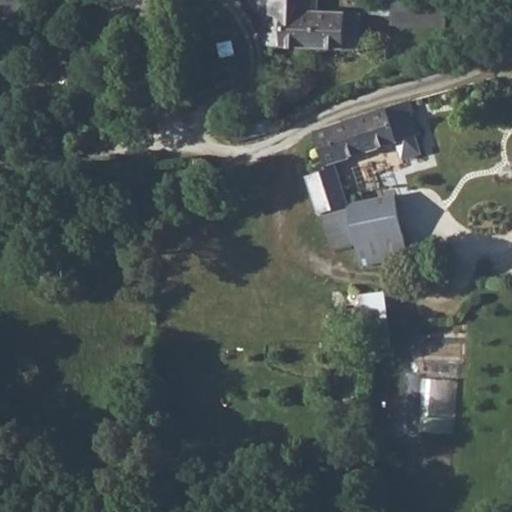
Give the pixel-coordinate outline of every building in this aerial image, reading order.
[(0,0),(0,16),(30,20),(31,0),(0,0)] [(279,11),(265,10),(265,19),(264,45),(278,46),(278,64),(281,64),(356,64),(356,61),(370,61),(373,49),(373,29),(364,29),(365,14),(331,13),(331,1),(286,1),(286,11),(279,11)] [(422,132),(413,99),(317,130),(326,163),(333,161),(396,140),(405,158),(422,152),(418,134),(422,132)] [(272,103),(256,108),(257,135),(279,128),(272,103)] [(256,108),(225,117),(232,142),(257,135),(256,108)] [(351,211),(333,161),(326,163),(302,172),(319,216),(351,211)] [(390,291),(359,292),(361,326),(392,324),(390,291)] [(423,376),(419,489),(452,490),(456,377),(423,376)]
